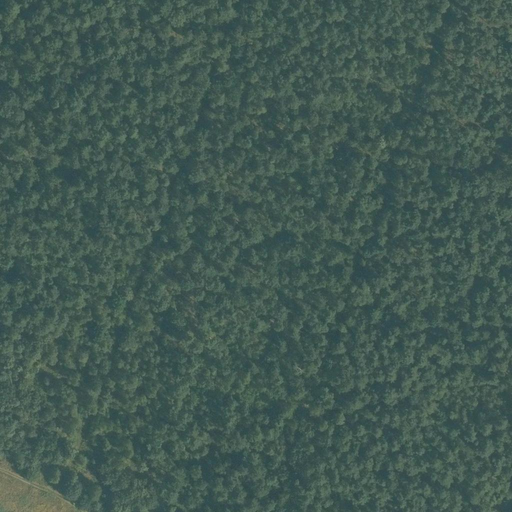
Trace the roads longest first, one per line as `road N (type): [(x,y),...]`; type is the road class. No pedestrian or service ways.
road 1 (track): [(448,0),(305,411)]
road 2 (track): [(12,17),(394,147)]
road 3 (track): [(305,411),(415,386),(511,325)]
